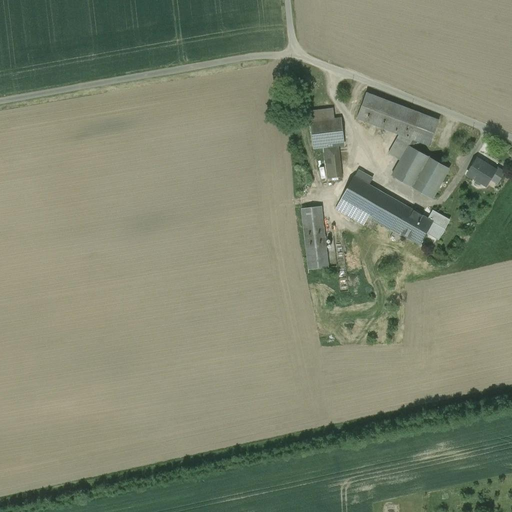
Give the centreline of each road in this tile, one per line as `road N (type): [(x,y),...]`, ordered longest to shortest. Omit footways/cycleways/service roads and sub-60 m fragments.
road 1 (unclassified): [(294,55),(0,99)]
road 2 (unclassified): [(511,141),(294,55)]
